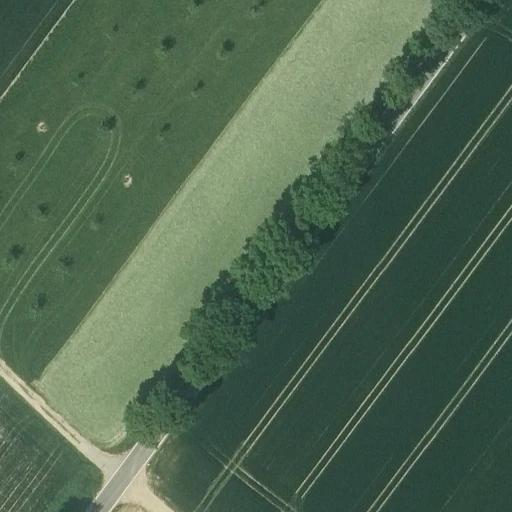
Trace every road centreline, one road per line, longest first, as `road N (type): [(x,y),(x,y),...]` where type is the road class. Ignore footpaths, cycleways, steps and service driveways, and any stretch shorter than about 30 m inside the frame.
road 1 (unclassified): [(482,0),(95,511)]
road 2 (track): [(0,366),(174,511)]
